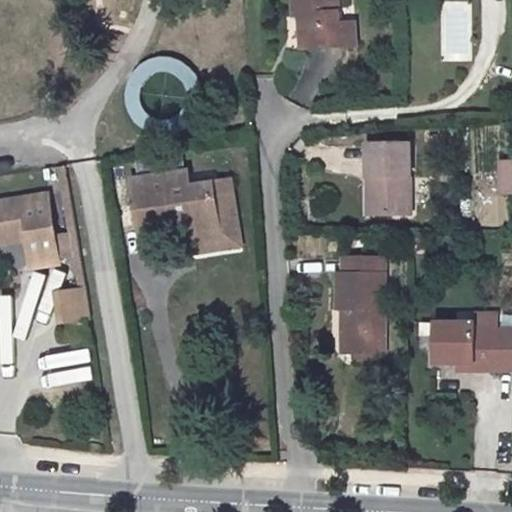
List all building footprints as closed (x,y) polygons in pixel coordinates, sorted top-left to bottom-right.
[(295,0),(296,13),(306,12),(309,44),(344,41),(342,19),(340,0),(295,0)] [(358,18),(342,19),(344,41),(360,41),(358,18)] [(410,150),(366,151),(367,185),(374,185),(376,220),(409,219),(410,150)] [(511,194),(511,162),(500,162),(499,194),(511,194)] [(185,167),(140,174),(143,192),(137,192),(145,246),(162,243),(163,250),(197,245),(226,240),(217,193),(196,197),(194,183),(187,185),(185,167)] [(376,220),(374,185),(367,185),(368,220),(376,220)] [(237,190),(217,193),(226,240),(197,245),(200,266),(249,257),(237,190)] [(52,215),(0,223),(0,264),(33,259),(37,282),(63,277),(58,248),(52,215)] [(162,243),(145,246),(147,273),(166,270),(163,250),(162,243)] [(82,273),(79,244),(58,248),(63,277),(82,273)] [(381,259),(338,259),(338,278),(335,278),(335,310),(340,310),(341,353),(381,354),(381,259)] [(91,290),(62,292),(64,325),(93,323),(91,290)] [(472,324),(472,330),(493,330),(493,314),(472,314),(472,324)] [(493,375),(493,330),(472,330),(472,324),(430,323),(430,367),(472,366),(472,375),(493,375)] [(493,375),(511,374),(511,329),(493,330),(493,375)] [(452,367),(452,375),(472,375),(472,366),(452,367)]
